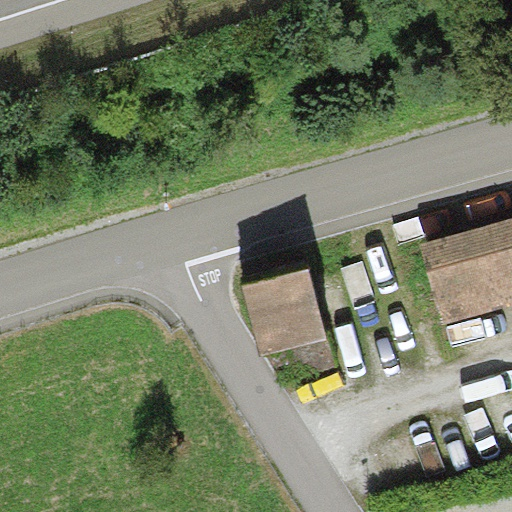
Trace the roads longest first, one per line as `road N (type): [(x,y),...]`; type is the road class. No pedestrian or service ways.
road 1 (residential): [(182,233),(511,140)]
road 2 (unclassified): [(182,233),(200,295),(329,511)]
road 3 (residential): [(0,288),(182,233)]
